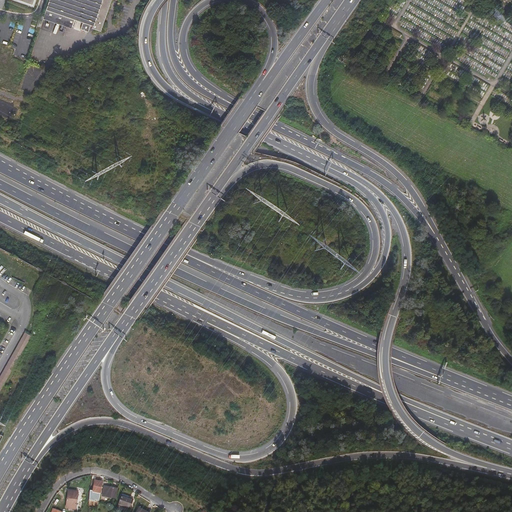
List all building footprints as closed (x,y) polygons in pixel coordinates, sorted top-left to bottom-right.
[(75,20),(72,26),(88,32),(90,25),(94,26),(93,28),(100,31),(110,0),(48,0),(45,10),(46,10),(75,20)] [(72,28),(72,26),(75,20),(46,10),(43,19),(72,28)] [(0,393),(30,336),(24,333),(0,379),(0,393)] [(95,489),(104,491),(106,480),(97,478),(95,489)] [(110,484),(109,488),(111,488),(110,493),(111,494),(119,496),(121,487),(110,484)] [(78,487),(69,487),(68,503),(77,504),(78,487)] [(132,495),(126,493),(122,502),(134,506),(137,497),(132,495)]
